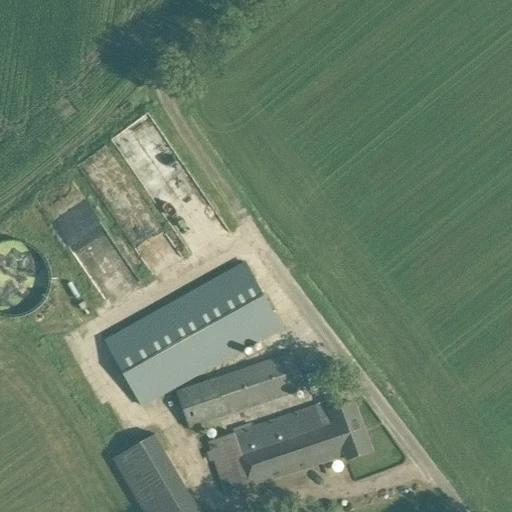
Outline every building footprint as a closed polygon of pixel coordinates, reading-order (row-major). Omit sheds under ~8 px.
[(0,313),(5,316),(14,317),(25,316),(36,310),(46,299),(49,291),(51,278),(48,266),(42,256),(31,247),(22,244),(11,243),(3,245),(0,245),(0,313)] [(106,342),(141,405),(282,327),(247,263),(106,342)] [(178,393),(190,428),(305,389),(293,354),(178,393)] [(306,468),(346,453),(331,411),(327,402),(235,436),(252,482),(253,483),(265,479),(266,481),(306,466),(306,468)] [(346,453),(349,459),(372,451),(354,403),(331,411),(346,453)] [(214,461),(225,492),(252,482),(234,432),(208,441),(211,451),(207,453),(210,462),(214,461)] [(156,435),(113,460),(125,479),(167,454),(156,435)] [(200,511),(192,496),(165,511),(200,511)]
